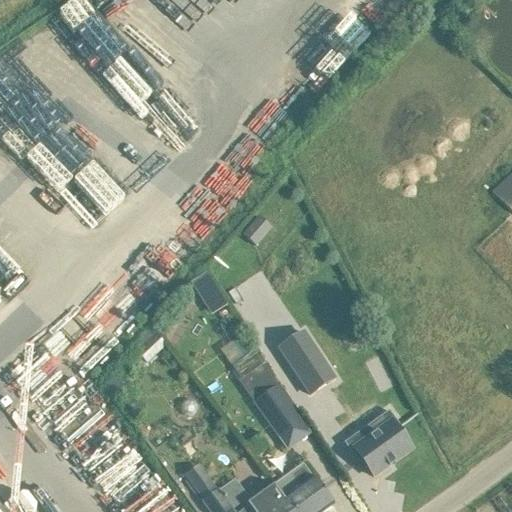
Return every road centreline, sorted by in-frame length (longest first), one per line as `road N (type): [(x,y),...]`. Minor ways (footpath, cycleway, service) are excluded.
road 1 (unknown): [(0,337),(230,119),(370,0)]
road 2 (unknown): [(264,349),(373,511)]
road 3 (unknown): [(69,511),(0,412)]
